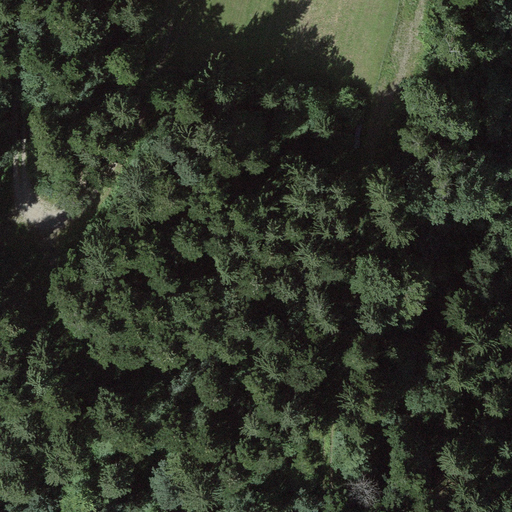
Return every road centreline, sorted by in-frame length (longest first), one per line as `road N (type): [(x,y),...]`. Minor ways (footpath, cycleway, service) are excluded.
road 1 (track): [(8,0),(24,181),(53,214),(72,216),(102,199),(176,0)]
road 2 (track): [(337,511),(337,312),(374,110)]
